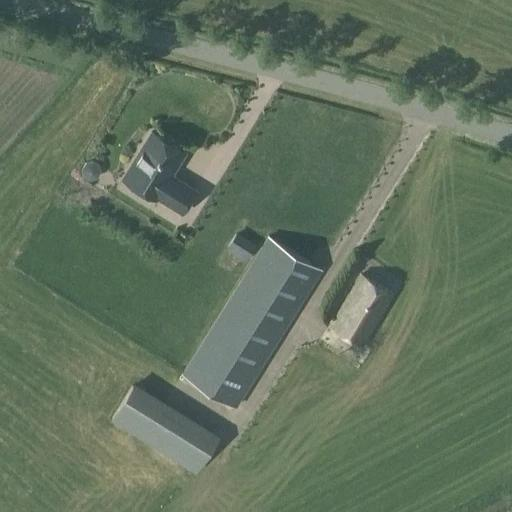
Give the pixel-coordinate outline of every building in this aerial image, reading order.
[(180,211),(194,190),(167,174),(170,168),(172,170),(183,153),(151,132),(123,177),(155,198),(156,196),(180,211)] [(75,159),(75,175),(88,175),(88,159),(75,159)] [(268,234),(182,373),(237,407),(322,269),(268,234)] [(391,293),(360,274),(331,326),(362,344),(391,293)] [(112,412),(109,418),(197,472),(219,435),(131,382),(112,412)]
